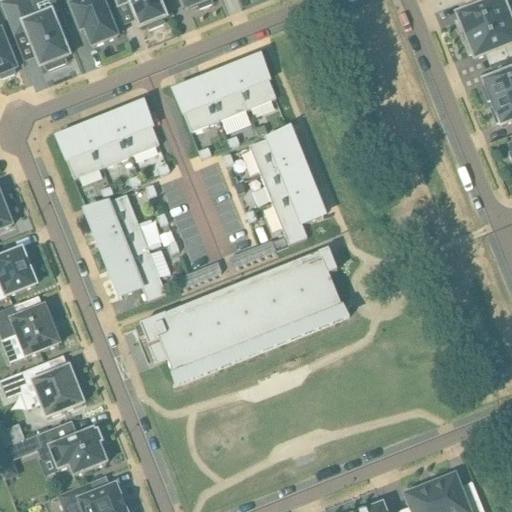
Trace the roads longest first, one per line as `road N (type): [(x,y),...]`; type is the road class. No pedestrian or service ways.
road 1 (residential): [(323,0),(32,114),(19,144),(167,511)]
road 2 (residential): [(272,511),(511,415)]
road 3 (residential): [(497,223),(408,0)]
